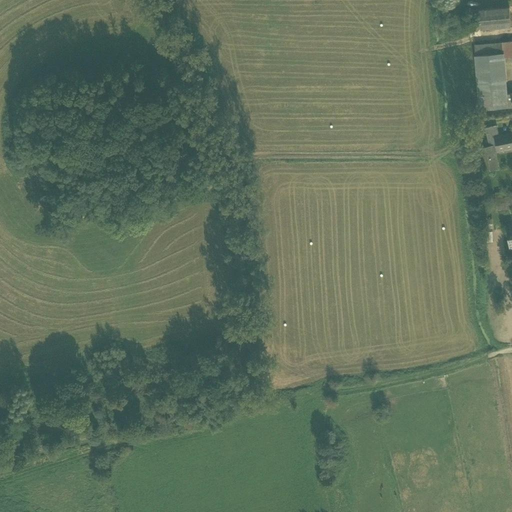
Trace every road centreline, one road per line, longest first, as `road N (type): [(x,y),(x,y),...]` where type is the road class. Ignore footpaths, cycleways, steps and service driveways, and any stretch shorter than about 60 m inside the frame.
road 1 (track): [(110,452),(338,391),(418,379),(510,349)]
road 2 (track): [(228,158),(446,156),(473,123),(501,118)]
road 3 (track): [(228,158),(252,414)]
